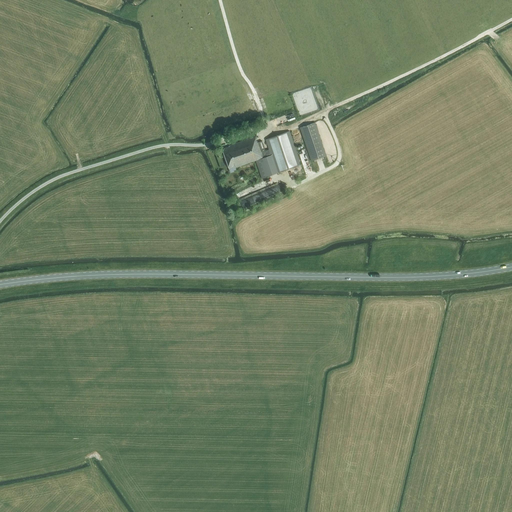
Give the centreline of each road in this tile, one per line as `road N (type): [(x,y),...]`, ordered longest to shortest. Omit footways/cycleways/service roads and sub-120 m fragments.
road 1 (primary): [(0,284),(101,274),(421,277),(511,267)]
road 2 (track): [(511,19),(323,113),(268,131)]
road 3 (track): [(219,0),(268,131)]
